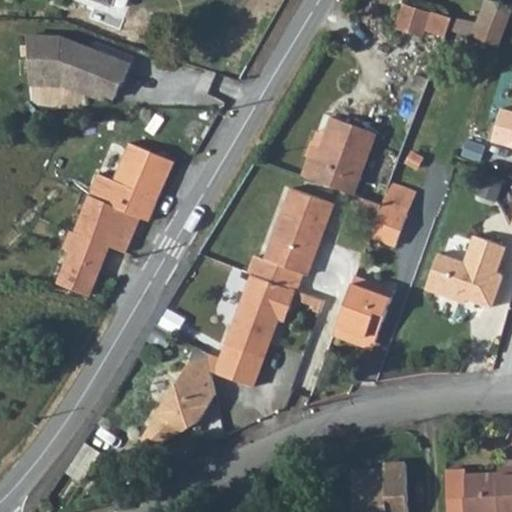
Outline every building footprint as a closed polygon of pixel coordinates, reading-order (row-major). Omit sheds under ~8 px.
[(427,8),(405,1),(398,19),(420,28),(427,8)] [(511,9),(488,1),(474,38),(500,48),(511,16),(511,9)] [(451,16),(431,9),(424,27),(444,35),(451,16)] [(26,34),(28,81),(59,82),(60,80),(100,96),(102,91),(113,96),(119,79),(122,80),(129,63),(59,35),(26,34)] [(511,107),(498,104),(490,138),(511,143),(511,107)] [(311,156),(304,175),(353,193),(375,132),(332,117),(326,131),(317,158),(311,156)] [(321,129),(311,156),(317,158),(326,131),(321,129)] [(115,179),(160,197),(174,160),(129,142),(115,179)] [(140,217),(150,221),(160,197),(115,179),(99,173),(90,196),(140,217)] [(413,195),(388,185),(381,204),(376,216),(370,235),(396,244),(413,195)] [(256,255),(249,273),(252,274),(296,290),(303,273),(307,274),(333,203),(293,187),(265,259),(256,255)] [(110,246),(126,252),(140,217),(90,196),(76,232),(110,246)] [(376,216),(381,204),(360,196),(356,210),(376,216)] [(71,230),(65,246),(64,249),(70,252),(58,283),(89,296),(110,246),(76,232),(71,230)] [(494,276),(503,248),(473,237),(462,264),(437,255),(424,290),(463,304),(466,299),(488,307),(499,277),(494,276)] [(289,310),(296,290),(252,274),(218,365),(219,375),(254,387),(279,319),(283,308),(289,310)] [(394,291),(354,276),(352,281),(392,296),(394,291)] [(392,296),(352,281),(336,325),(376,340),(392,296)] [(285,320),(289,310),(283,308),(279,319),(285,320)] [(336,325),(333,335),(373,348),(376,340),(336,325)] [(218,395),(206,360),(193,363),(144,440),(159,450),(200,422),(218,395)] [(84,477),(99,446),(87,440),(71,471),(84,477)] [(408,511),(406,457),(384,458),(384,465),(352,467),(355,511),(408,511)] [(511,511),(511,469),(466,472),(467,488),(463,488),(464,511),(511,511)]
